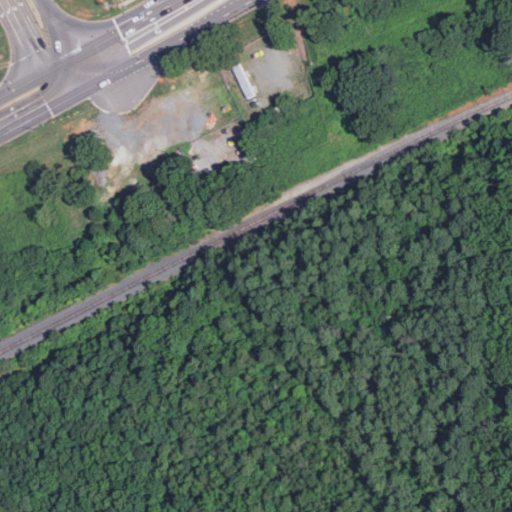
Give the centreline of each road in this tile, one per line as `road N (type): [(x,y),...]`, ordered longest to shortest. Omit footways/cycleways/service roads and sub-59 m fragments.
road 1 (trunk): [(80,93),(251,0)]
road 2 (trunk): [(179,0),(72,59)]
